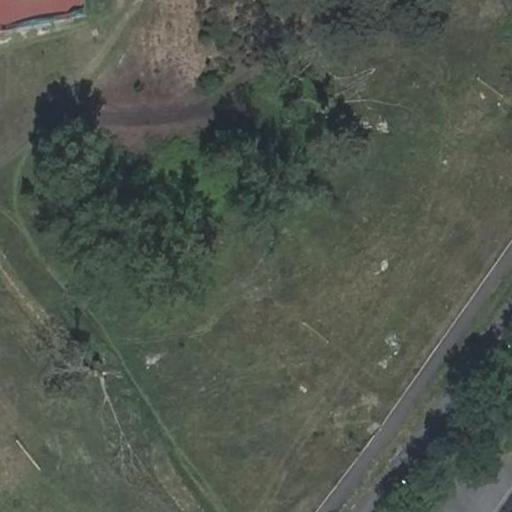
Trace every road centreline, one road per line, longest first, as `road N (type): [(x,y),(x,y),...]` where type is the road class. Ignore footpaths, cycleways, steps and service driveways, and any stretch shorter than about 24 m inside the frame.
road 1 (track): [(511,179),(264,511)]
road 2 (unclassified): [(511,314),(371,511)]
road 3 (track): [(0,147),(123,39),(119,0)]
